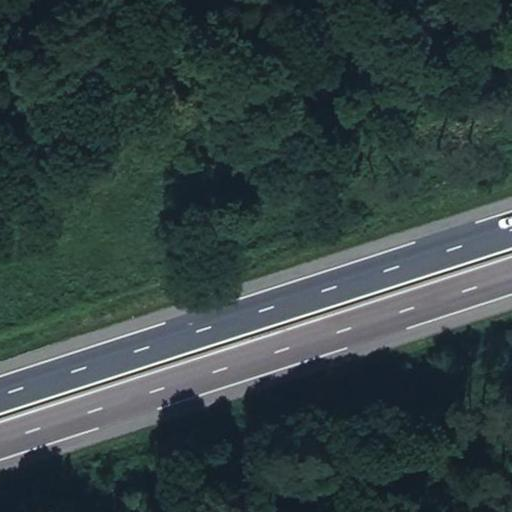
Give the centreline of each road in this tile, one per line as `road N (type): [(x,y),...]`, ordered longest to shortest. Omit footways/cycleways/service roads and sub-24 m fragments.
road 1 (trunk): [(511,228),(0,393)]
road 2 (trunk): [(0,441),(511,276)]
